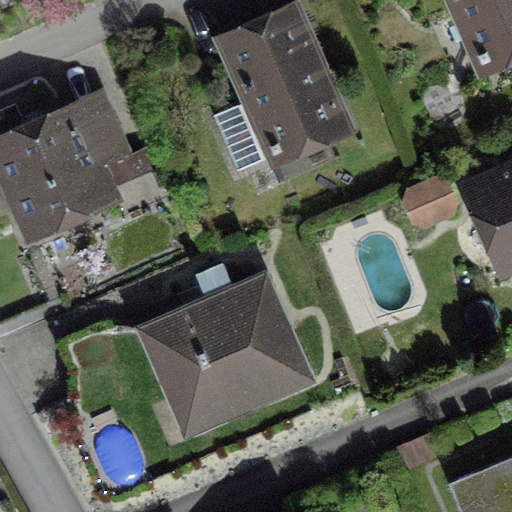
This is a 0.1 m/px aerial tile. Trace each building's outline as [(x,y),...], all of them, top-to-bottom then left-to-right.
[(511,0),(454,0),(487,70),(511,58),(511,0)] [(284,158),(346,129),(295,21),(264,37),(233,50),(284,158)] [(0,168),(36,237),(102,203),(59,122),(27,139),(0,152),(0,168)] [(511,176),(475,194),(511,271),(511,176)] [(452,207),(441,182),(404,198),(415,223),(452,207)] [(249,289),(152,339),(189,410),(286,360),(249,289)] [(511,511),(511,469),(461,492),(469,511),(511,511)]
